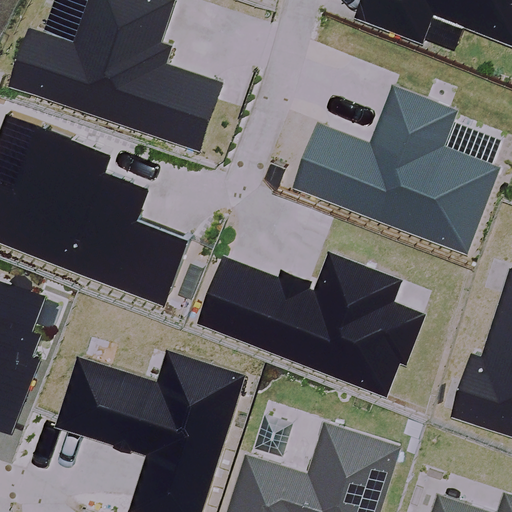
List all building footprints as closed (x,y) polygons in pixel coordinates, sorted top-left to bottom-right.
[(22,79),(209,145),(234,75),(178,56),(184,39),(174,36),(186,0),(102,0),(89,38),(43,21),(22,79)] [(511,0),(375,0),(371,12),(435,37),(447,7),(511,31),(511,0)] [(332,118),(307,183),(476,249),(510,161),(454,139),(467,105),(406,81),(383,138),(332,118)] [(33,185),(0,171),(0,230),(172,298),(198,232),(150,213),(162,183),(119,166),(128,143),(60,117),(33,185)] [(212,318),(398,390),(412,355),(418,357),(437,309),(405,296),(414,274),(340,246),(328,276),(293,262),(291,268),(240,248),(212,318)] [(0,415),(23,424),(61,330),(47,324),(61,288),(16,270),(7,292),(0,288),(0,415)] [(473,355),(454,416),(511,434),(511,277),(486,359),(473,355)] [(142,505),(162,511),(210,511),(258,367),(184,343),(173,377),(92,350),(69,419),(160,448),(142,505)] [(258,448),(237,511),(390,511),(414,439),(340,415),(323,469),(258,448)] [(499,511),(493,511),(440,495),(434,511),(511,511),(511,495),(506,494),(499,511)]
